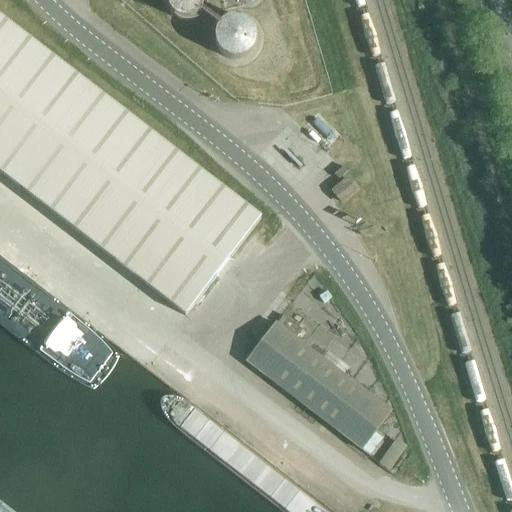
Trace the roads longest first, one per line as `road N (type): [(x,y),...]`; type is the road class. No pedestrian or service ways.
road 1 (unclassified): [(458,511),(411,384),(331,254),(252,168),(38,0)]
road 2 (unknown): [(190,358),(356,479),(418,499),(453,498)]
road 3 (unknown): [(0,212),(190,358)]
road 4 (unknown): [(302,223),(190,358)]
